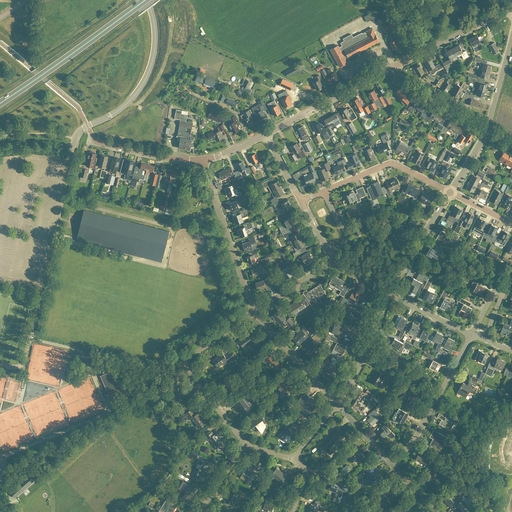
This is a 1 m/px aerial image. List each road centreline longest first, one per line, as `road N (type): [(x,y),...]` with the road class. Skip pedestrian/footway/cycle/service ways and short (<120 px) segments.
road 1 (residential): [(244,443),(186,366),(253,312)]
road 2 (unclassified): [(75,138),(131,99),(149,70),(154,26),(146,0)]
road 3 (trunk): [(145,0),(10,96)]
road 4 (residential): [(253,312),(201,160)]
road 5 (residential): [(394,468),(470,335)]
road 6 (residential): [(450,192),(391,164),(323,192)]
road 7 (unclassified): [(265,134),(388,70)]
road 8 (unclassified): [(388,70),(510,7)]
road 9 (residential): [(336,405),(253,312)]
road 10 (residential): [(336,405),(388,294)]
